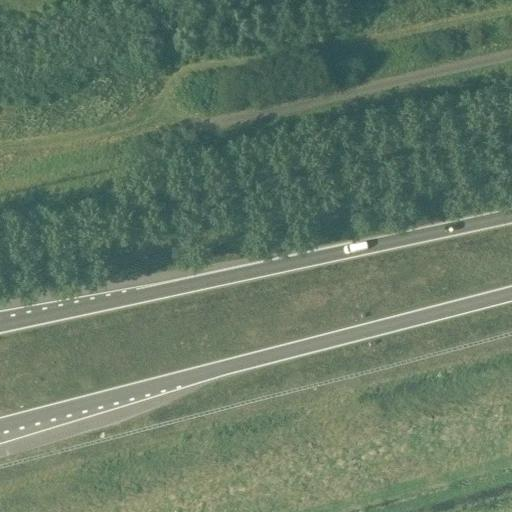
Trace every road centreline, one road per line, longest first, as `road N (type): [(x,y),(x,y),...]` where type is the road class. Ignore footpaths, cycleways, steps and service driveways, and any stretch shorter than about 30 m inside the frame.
road 1 (motorway): [(0,426),(511,293)]
road 2 (motorway): [(511,218),(0,327)]
road 3 (unclassified): [(511,54),(182,126)]
